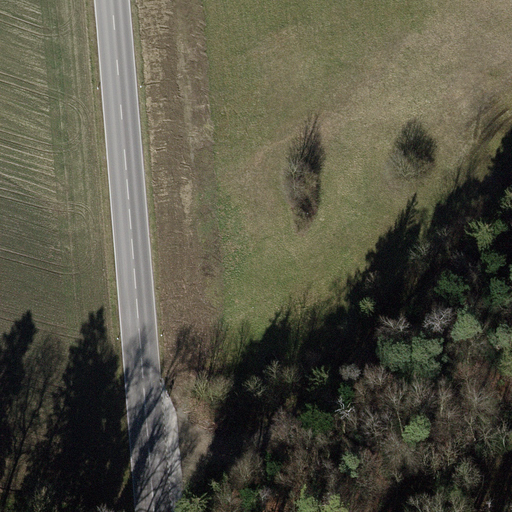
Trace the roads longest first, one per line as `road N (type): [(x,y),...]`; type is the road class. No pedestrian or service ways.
road 1 (primary): [(155,511),(112,0)]
road 2 (track): [(152,473),(215,464),(282,421),(511,205)]
